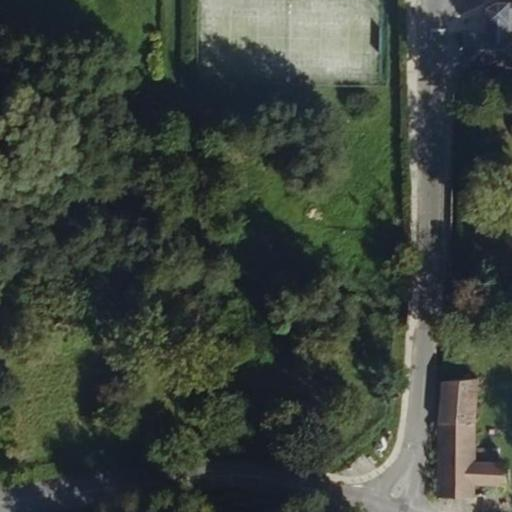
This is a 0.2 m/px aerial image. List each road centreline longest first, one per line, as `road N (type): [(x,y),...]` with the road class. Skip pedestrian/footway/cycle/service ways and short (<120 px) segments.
road 1 (tertiary): [(390,511),(417,419),(425,341),(431,3)]
road 2 (secondary): [(390,511),(241,476),(0,500)]
